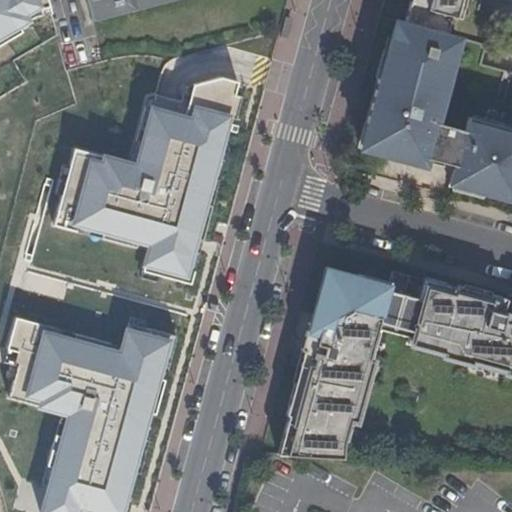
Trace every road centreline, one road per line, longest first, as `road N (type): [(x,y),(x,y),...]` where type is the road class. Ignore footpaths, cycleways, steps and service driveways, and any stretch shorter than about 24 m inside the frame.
road 1 (secondary): [(191,511),(278,191)]
road 2 (residential): [(278,191),(511,254)]
road 3 (secondary): [(278,191),(331,0)]
